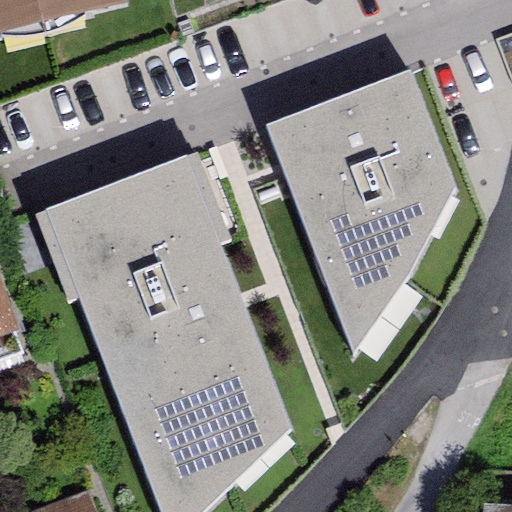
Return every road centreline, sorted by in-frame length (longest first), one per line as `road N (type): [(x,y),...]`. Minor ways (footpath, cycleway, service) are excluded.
road 1 (residential): [(511,298),(317,511)]
road 2 (unclassified): [(419,511),(511,301)]
